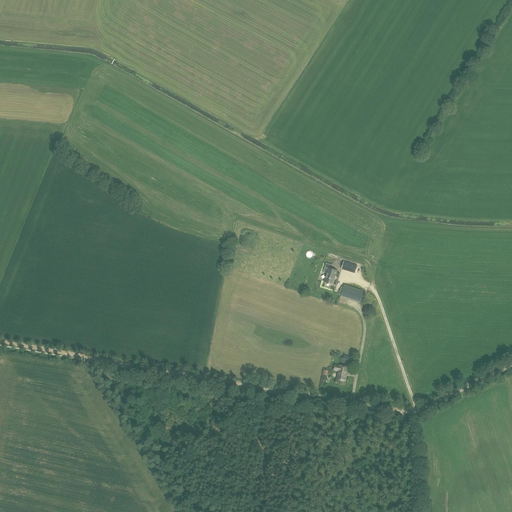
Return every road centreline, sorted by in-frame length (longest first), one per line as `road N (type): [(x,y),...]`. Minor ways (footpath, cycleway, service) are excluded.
road 1 (track): [(350,403),(0,342)]
road 2 (unclassified): [(511,366),(414,412),(350,403)]
